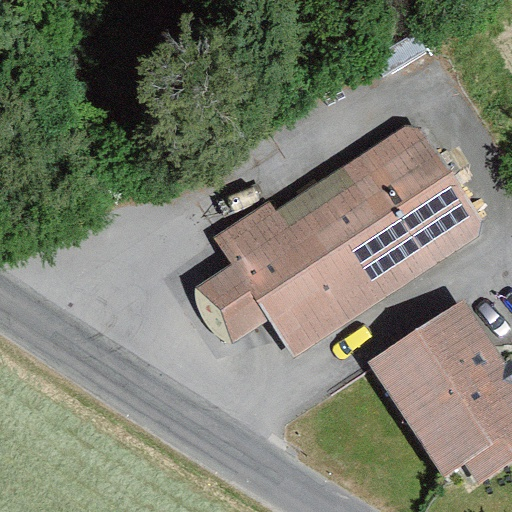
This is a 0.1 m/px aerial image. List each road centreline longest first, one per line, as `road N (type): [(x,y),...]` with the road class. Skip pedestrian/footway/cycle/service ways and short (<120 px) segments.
road 1 (tertiary): [(0,313),(313,511)]
road 2 (unknown): [(466,258),(175,428)]
